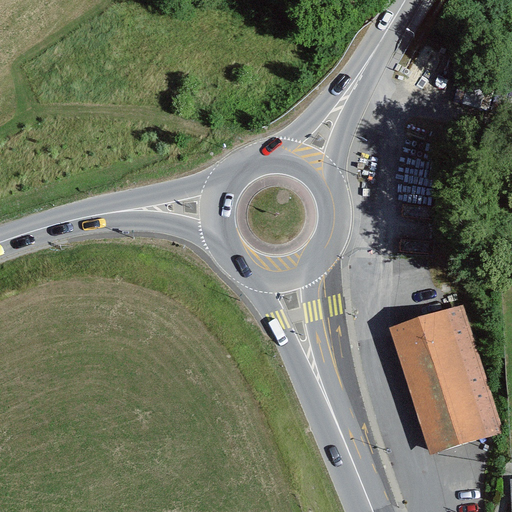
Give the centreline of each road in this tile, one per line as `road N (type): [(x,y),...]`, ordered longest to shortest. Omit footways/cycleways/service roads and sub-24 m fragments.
road 1 (tertiary): [(230,179),(36,232)]
road 2 (tertiary): [(36,232),(119,224),(224,242)]
road 3 (secondary): [(256,271),(329,407)]
road 4 (secondary): [(329,407),(313,310),(315,263)]
road 5 (secondary): [(371,57),(275,155)]
road 6 (unknown): [(379,90),(462,97),(511,111)]
road 7 (secondary): [(324,177),(371,57)]
